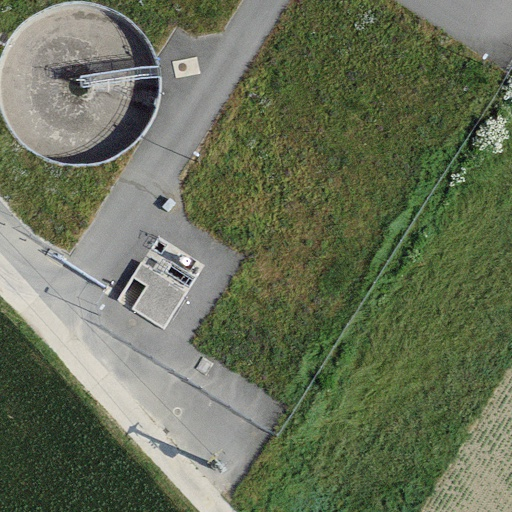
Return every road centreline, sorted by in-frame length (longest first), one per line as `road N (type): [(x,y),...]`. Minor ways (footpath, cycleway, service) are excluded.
road 1 (track): [(64,334),(288,0)]
road 2 (track): [(226,511),(0,264)]
